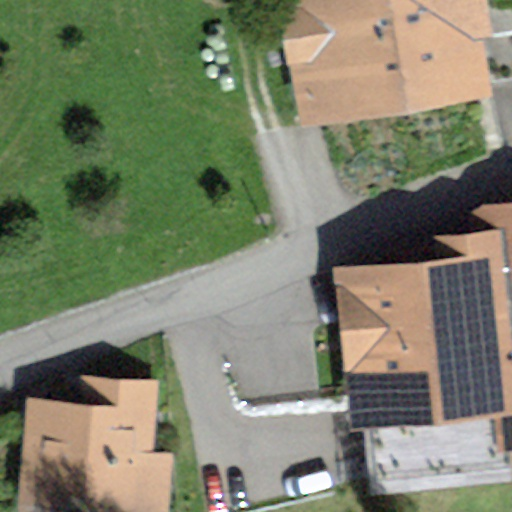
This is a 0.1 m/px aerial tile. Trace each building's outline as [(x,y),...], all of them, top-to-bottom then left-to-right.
[(280,0),(299,101),(398,82),(382,0),(280,0)] [(494,12),(491,0),(382,0),(398,82),(493,65),(484,14),(494,12)] [(511,413),(511,180),(489,183),(474,195),(475,207),(493,380),(497,415),(511,413)] [(335,241),(350,394),(493,380),(475,207),(436,211),(438,230),(335,241)] [(83,365),(81,383),(29,379),(19,500),(154,511),(169,511),(176,442),(155,440),(161,372),(83,365)]
